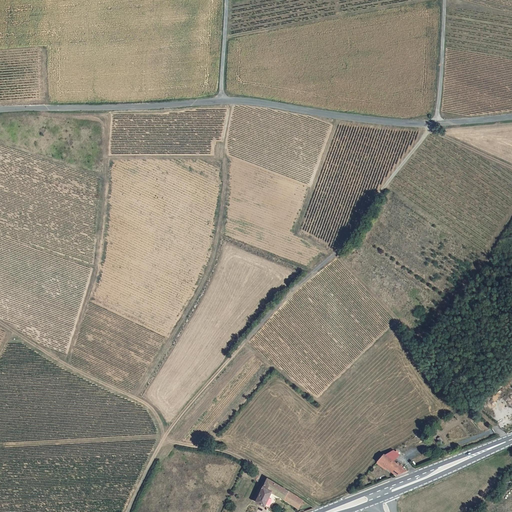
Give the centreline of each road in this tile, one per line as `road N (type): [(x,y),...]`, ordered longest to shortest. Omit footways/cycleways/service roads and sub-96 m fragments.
road 1 (track): [(126,511),(191,401),(295,286),(351,238),(435,123)]
road 2 (track): [(324,511),(242,458),(163,437),(135,397),(0,321)]
road 3 (track): [(231,100),(221,147),(223,204),(204,276),(135,397)]
road 4 (tertiary): [(221,101),(0,110)]
road 5 (tertiary): [(435,123),(221,101)]
road 6 (primary): [(381,493),(511,440)]
road 7 (unclassified): [(444,0),(435,123)]
